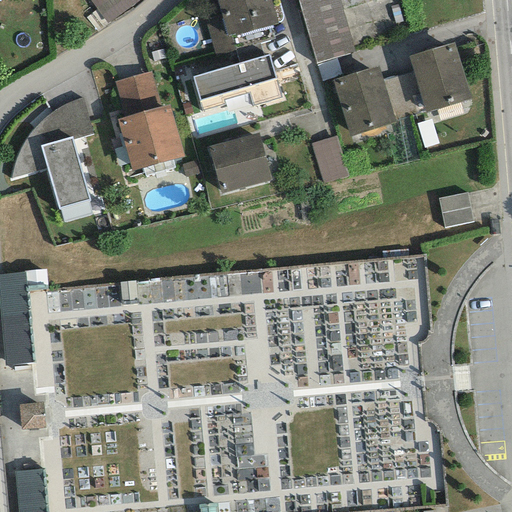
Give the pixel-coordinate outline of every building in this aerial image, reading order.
[(89,0),(107,25),(141,0),(89,0)] [(216,0),(222,20),(205,25),(214,54),(235,48),(231,36),(277,23),(270,0),(216,0)] [(338,0),(297,0),(316,63),(353,52),(338,0)] [(454,43),(408,57),(412,73),(425,113),(471,99),(454,43)] [(269,55),(192,77),(202,111),(224,105),(223,100),(249,93),(252,106),(281,98),(269,55)] [(378,67),(331,81),(349,137),(395,122),(382,82),(378,67)] [(123,117),(116,119),(131,172),(184,157),(169,105),(160,107),(151,72),(114,83),(123,117)] [(412,73),(382,82),(395,122),(425,113),(412,73)] [(10,179),(46,169),(57,209),(88,201),(72,140),(92,135),(82,98),(80,99),(73,101),(67,103),(63,104),(58,108),(53,111),(50,114),(44,117),(40,120),(35,126),(30,132),(26,138),(22,144),(19,150),(15,158),(12,167),(10,174),(10,179)] [(259,133),(206,147),(219,194),(271,179),(259,133)] [(336,136),(310,144),(322,185),(348,177),(336,136)] [(466,191),(439,195),(443,224),(471,220),(466,191)] [(45,270),(0,272),(0,330),(2,365),(30,363),(26,288),(46,287),(45,270)] [(41,400),(17,403),(20,428),(44,426),(41,400)] [(46,511),(44,467),(16,468),(18,511),(46,511)]
